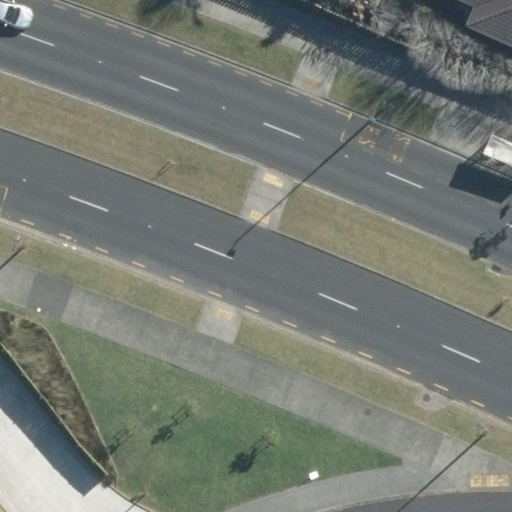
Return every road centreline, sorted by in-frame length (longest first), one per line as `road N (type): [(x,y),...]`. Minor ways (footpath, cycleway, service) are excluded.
road 1 (secondary): [(0,29),(216,103),(511,235)]
road 2 (secondary): [(511,379),(241,262),(0,174)]
